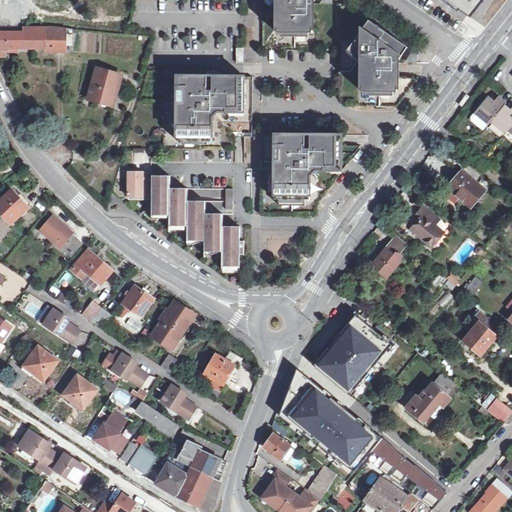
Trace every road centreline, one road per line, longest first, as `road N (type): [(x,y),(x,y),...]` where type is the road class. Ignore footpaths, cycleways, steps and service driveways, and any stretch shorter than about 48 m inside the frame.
road 1 (residential): [(387,131),(332,106),(294,69),(251,71),(249,20),(150,20)]
road 2 (unknown): [(254,428),(25,280)]
road 3 (tertiary): [(188,284),(143,257),(56,181),(0,97)]
road 4 (residential): [(323,220),(243,220),(242,172),(171,171)]
road 5 (tertiary): [(475,61),(392,175)]
road 6 (tertiary): [(236,511),(235,488),(266,394)]
